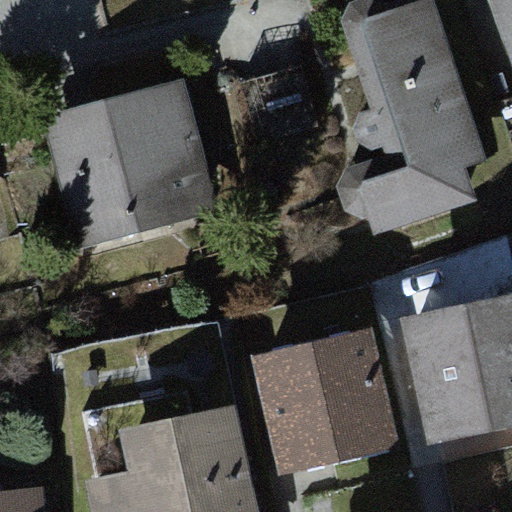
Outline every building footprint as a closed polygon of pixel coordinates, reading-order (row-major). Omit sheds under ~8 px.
[(511,0),(502,0),(511,34),(511,0)] [(443,3),(346,34),(385,158),(344,171),(372,259),(511,215),(443,3)] [(194,81),(47,122),(86,263),(234,222),(194,81)] [(511,301),(404,325),(431,449),(511,431),(511,301)] [(380,332),(259,359),(285,479),(407,452),(380,332)] [(124,469),(86,477),(93,511),(253,511),(232,409),(117,434),(124,469)] [(51,511),(50,485),(0,488),(0,511),(51,511)]
